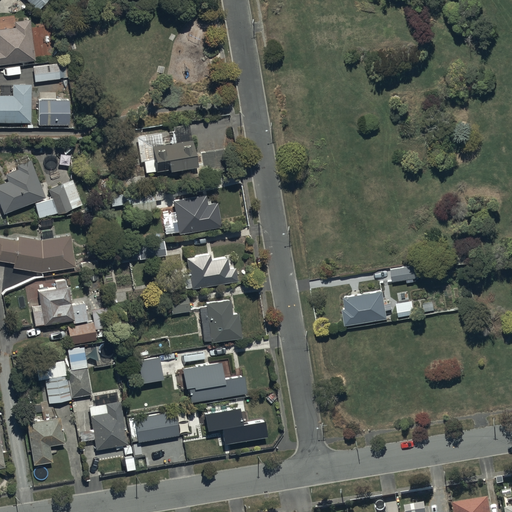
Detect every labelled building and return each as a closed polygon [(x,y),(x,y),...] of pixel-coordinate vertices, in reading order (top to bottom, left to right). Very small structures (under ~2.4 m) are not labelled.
[(0,59),(34,56),(29,14),(13,16),(14,23),(0,24),(0,59)] [(66,75),(65,59),(32,62),(33,78),(66,75)] [(0,118),(30,119),(31,80),(11,80),(11,91),(0,90),(0,118)] [(31,97),(31,106),(38,106),(37,122),(68,121),(68,96),(57,96),(57,91),(40,91),(40,95),(37,95),(37,97),(31,97)] [(194,150),(188,120),(172,123),(172,126),(135,134),(140,157),(142,157),(144,170),(177,163),(180,175),(229,165),(224,144),(194,150)] [(43,193),(29,156),(15,161),(17,165),(5,170),(8,176),(0,179),(0,204),(2,209),(43,193)] [(81,201),(72,176),(47,185),(50,194),(34,200),(39,215),(56,209),(57,210),(81,201)] [(109,190),(111,202),(131,200),(132,210),(156,207),(155,196),(161,196),(160,183),(109,190)] [(205,191),(172,196),(174,209),(161,211),(164,230),(220,222),(216,197),(206,199),(205,191)] [(70,232),(40,236),(17,232),(16,236),(0,233),(0,256),(13,258),(12,263),(40,268),(74,264),(70,232)] [(166,252),(163,236),(129,242),(132,256),(138,254),(139,257),(166,252)] [(209,249),(186,253),(191,283),(235,276),(233,262),(227,264),(225,252),(210,255),(209,249)] [(98,264),(97,257),(75,259),(76,267),(98,264)] [(395,279),(406,278),(406,279),(413,278),(413,277),(419,276),(417,261),(390,265),(391,278),(395,277),(395,279)] [(55,282),(37,285),(40,304),(31,305),(33,320),(71,315),(71,317),(86,315),(84,297),(69,299),(66,276),(54,277),(55,282)] [(343,321),(385,313),(384,306),(391,305),(389,299),(384,300),(381,285),(342,292),(344,303),(340,304),(343,321)] [(185,309),(185,307),(189,306),(187,291),(169,294),(170,302),(171,311),(185,309)] [(228,294),(205,297),(210,338),(240,333),(236,308),(230,309),(228,294)] [(94,338),(92,319),(67,322),(69,341),(94,338)] [(89,341),(66,344),(70,366),(67,367),(71,393),(91,390),(84,347),(90,346),(89,341)] [(176,360),(175,351),(161,353),(163,362),(176,360)] [(158,353),(138,356),(141,377),(161,374),(158,353)] [(221,372),(219,357),(182,362),(184,379),(187,379),(189,396),(244,388),(242,369),(221,372)] [(70,396),(66,371),(44,375),(48,400),(70,396)] [(22,404),(28,403),(27,389),(19,389),(20,400),(22,399),(22,404)] [(126,439),(119,396),(88,401),(95,445),(126,439)] [(202,406),(202,408),(204,424),(219,422),(221,433),(218,434),(219,446),(228,445),(228,441),(223,442),(222,437),(265,431),(262,414),(246,416),(244,400),(202,406)] [(178,433),(174,408),(128,414),(132,439),(178,433)] [(64,438),(59,412),(24,419),(33,460),(51,457),(48,441),(64,438)] [(490,511),(488,496),(452,502),(453,511),(490,511)]
